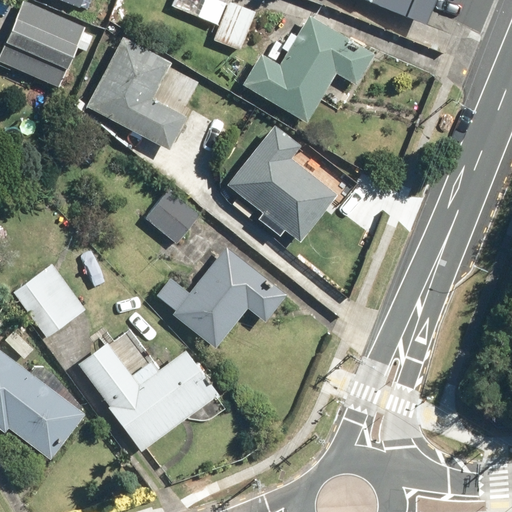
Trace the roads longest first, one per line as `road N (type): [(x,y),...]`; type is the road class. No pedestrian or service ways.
road 1 (tertiary): [(331,463),(444,245)]
road 2 (tertiary): [(444,245),(377,474)]
road 3 (tertiary): [(511,76),(444,245)]
road 4 (tertiary): [(377,474),(511,490)]
